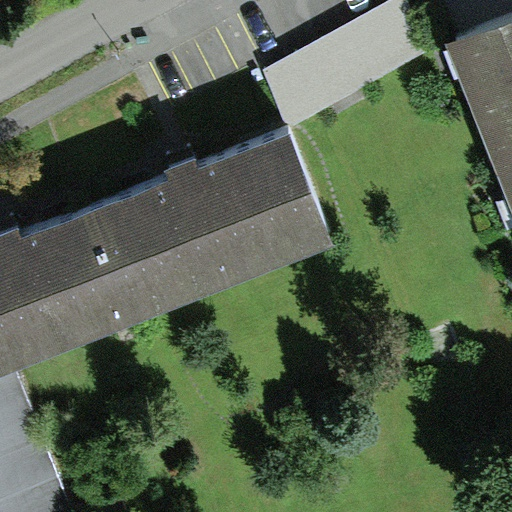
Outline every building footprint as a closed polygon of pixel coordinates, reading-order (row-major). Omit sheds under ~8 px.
[(409,0),(391,0),(267,71),(288,125),(431,49),(409,0)] [(511,0),(443,0),(458,36),(511,13),(511,0)] [(445,41),(511,210),(511,13),(458,36),(445,41)] [(285,130),(100,202),(142,309),(327,237),(285,130)] [(0,364),(142,309),(100,202),(0,241),(0,364)] [(71,511),(14,370),(0,375),(0,505),(2,511),(71,511)]
